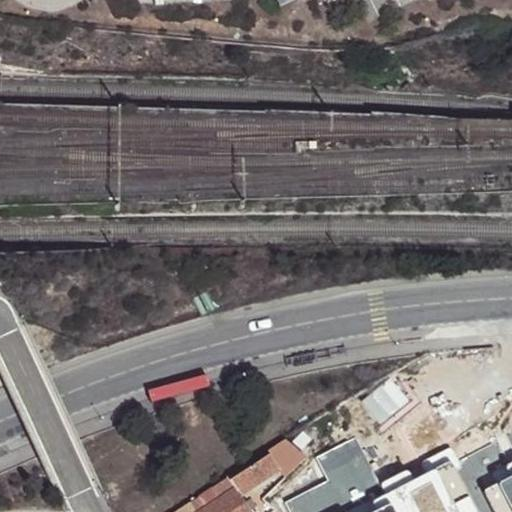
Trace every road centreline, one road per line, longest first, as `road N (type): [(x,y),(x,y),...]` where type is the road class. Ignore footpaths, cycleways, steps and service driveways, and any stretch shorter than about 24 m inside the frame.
road 1 (tertiary): [(0,422),(176,357),(311,323),(511,299)]
road 2 (unclassified): [(81,497),(6,335)]
